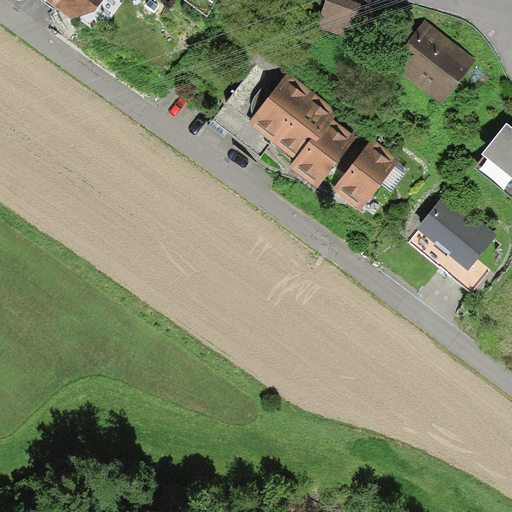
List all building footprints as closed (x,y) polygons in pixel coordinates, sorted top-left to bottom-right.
[(72,21),(97,12),(104,0),(39,0),(64,16),(72,21)] [(364,49),(379,7),(359,0),(327,0),(316,31),(364,49)] [(426,23),(392,66),(441,105),(475,62),(426,23)] [(272,144),(313,91),(289,74),(248,126),(265,139),(272,144)] [(279,149),(296,162),(312,141),(316,144),(335,121),(341,114),(313,91),(272,144),(279,149)] [(312,141),(296,162),(289,170),(300,178),(317,191),(358,139),(335,121),(316,144),(312,141)] [(511,129),(508,127),(482,158),(511,182),(511,129)] [(401,160),(373,140),(335,193),(342,198),(363,213),(401,160)] [(499,237),(446,195),(408,242),(472,294),(491,270),(480,261),(499,237)]
